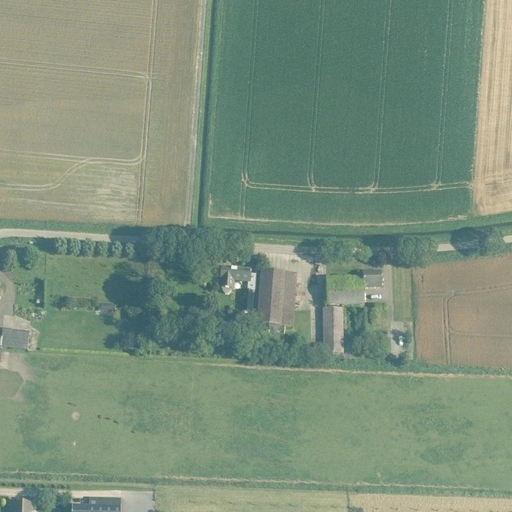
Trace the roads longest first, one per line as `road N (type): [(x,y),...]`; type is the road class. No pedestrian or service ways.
road 1 (unclassified): [(0,233),(359,251),(511,239)]
road 2 (track): [(183,244),(201,0)]
